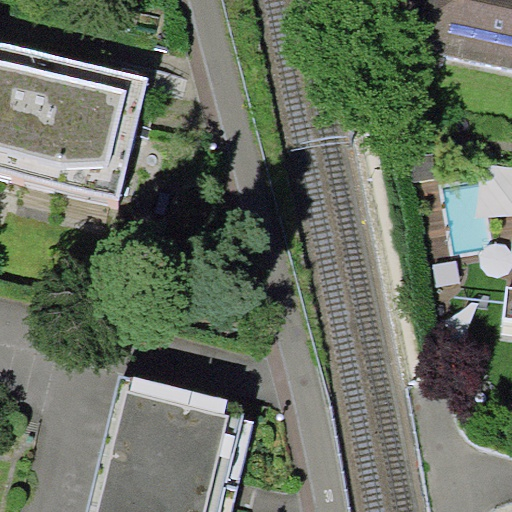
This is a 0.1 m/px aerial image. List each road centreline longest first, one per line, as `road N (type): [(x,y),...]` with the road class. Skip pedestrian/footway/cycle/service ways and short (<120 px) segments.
road 1 (residential): [(330,511),(204,0)]
road 2 (unknown): [(297,359),(0,304)]
